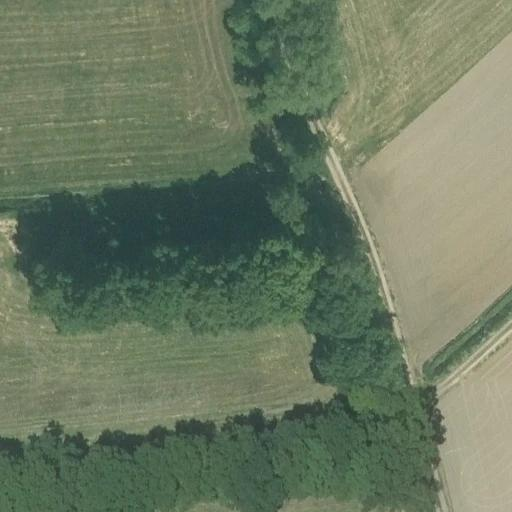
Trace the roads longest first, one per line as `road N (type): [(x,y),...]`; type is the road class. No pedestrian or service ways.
road 1 (track): [(405,403),(375,262),(284,60),(280,0)]
road 2 (track): [(433,511),(405,403),(511,310)]
